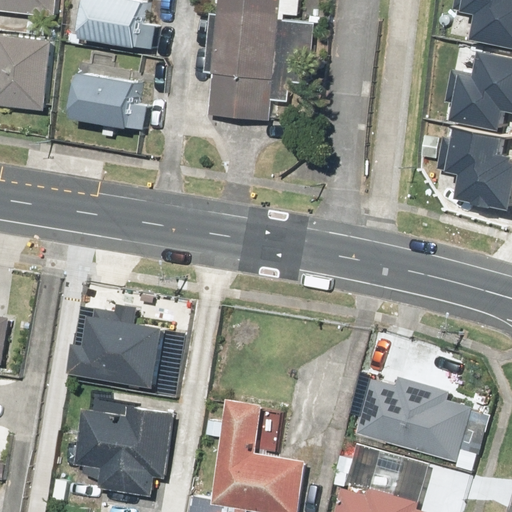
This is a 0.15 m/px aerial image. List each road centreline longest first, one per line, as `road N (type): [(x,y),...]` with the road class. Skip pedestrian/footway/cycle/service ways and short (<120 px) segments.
road 1 (secondary): [(511,300),(286,247),(0,200)]
road 2 (unknown): [(222,236),(174,511)]
